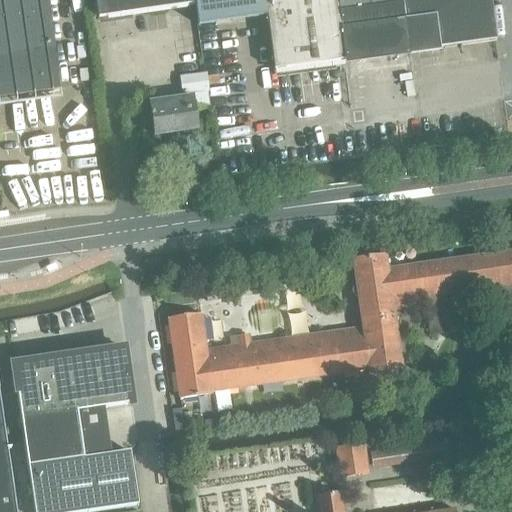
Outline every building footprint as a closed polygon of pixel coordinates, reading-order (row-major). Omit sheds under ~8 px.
[(0,0),(0,96),(59,88),(46,0),(0,0)] [(93,0),(96,19),(193,6),(192,0),(93,0)] [(192,0),(193,6),(196,26),(267,17),(264,0),(192,0)] [(337,0),(264,0),(267,17),(274,71),(346,62),(337,0)] [(402,0),(337,0),(346,62),(409,53),(402,0)] [(489,0),(402,0),(409,53),(495,41),(496,41),(489,0)] [(180,79),(182,91),(183,100),(191,99),(206,96),(203,76),(180,79)] [(206,96),(191,99),(192,112),(208,109),(206,96)] [(195,130),(192,112),(191,99),(183,100),(149,105),(153,136),(195,130)] [(511,251),(464,259),(469,291),(501,287),(501,291),(502,292),(503,295),(505,297),(511,296),(511,251)] [(445,304),(444,295),(469,291),(464,259),(387,270),(385,255),(352,260),(355,285),(352,288),(351,292),(353,295),(357,297),(361,326),(249,342),(247,333),(237,334),(239,343),(205,348),(200,314),(167,319),(179,400),(212,395),(212,393),(368,370),(370,385),(403,381),(400,363),(404,356),(404,347),(401,339),(396,332),(393,312),(445,304)] [(501,348),(488,350),(469,353),(471,370),(503,365),(501,348)] [(122,349),(11,366),(27,468),(33,511),(93,511),(136,505),(129,453),(82,460),(75,413),(130,405),(122,349)] [(0,511),(15,511),(0,413),(0,511)] [(444,442),(368,453),(371,470),(446,459),(444,442)] [(367,474),(363,445),(335,450),(339,478),(367,474)] [(342,511),(340,494),(326,496),(315,497),(316,511),(454,511),(455,511),(453,511),(342,511)]
